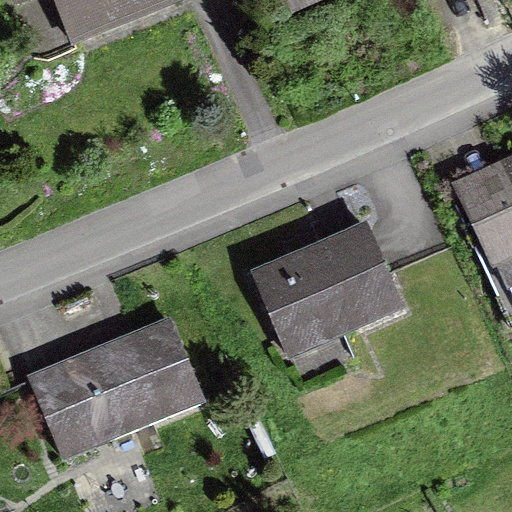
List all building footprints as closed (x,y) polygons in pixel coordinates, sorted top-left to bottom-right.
[(11,0),(15,8),(35,0),(50,0),(71,51),(189,3),(187,0),(11,0)] [(278,0),(286,19),(329,0),(278,0)] [(511,156),(449,184),(511,325),(511,156)] [(249,273),(288,362),(404,313),(365,224),(249,273)] [(206,406),(170,319),(26,377),(62,464),(206,406)] [(263,461),(277,455),(260,421),(247,427),(263,461)]
